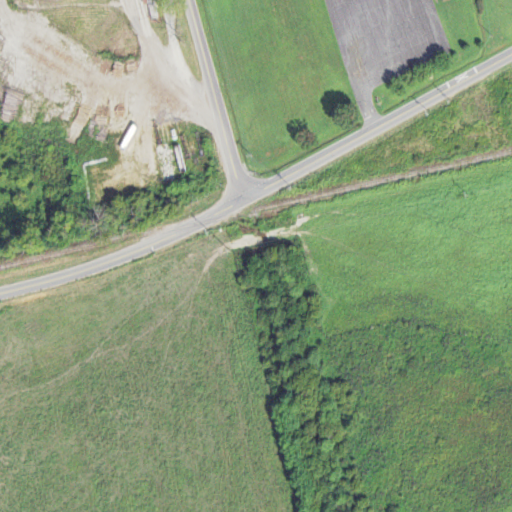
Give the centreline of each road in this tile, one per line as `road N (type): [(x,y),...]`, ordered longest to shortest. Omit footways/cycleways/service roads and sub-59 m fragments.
road 1 (tertiary): [(0,287),(104,261),(193,224),(511,52)]
road 2 (residential): [(242,199),(191,0)]
